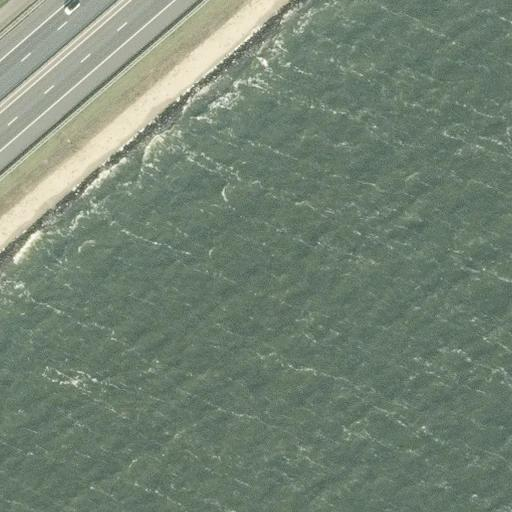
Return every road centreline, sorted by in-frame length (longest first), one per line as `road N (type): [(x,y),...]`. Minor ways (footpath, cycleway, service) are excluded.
road 1 (motorway): [(0,135),(156,0)]
road 2 (motorway): [(93,0),(0,80)]
